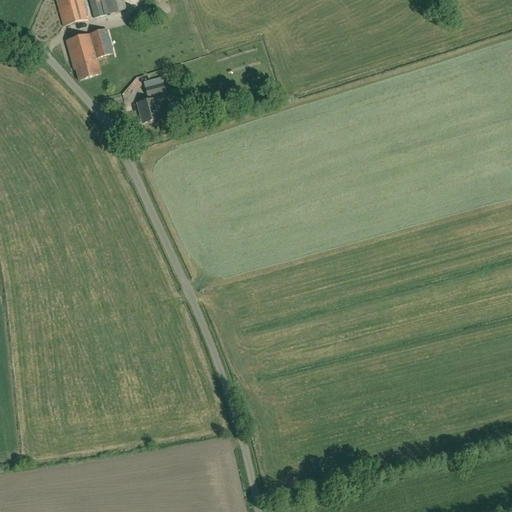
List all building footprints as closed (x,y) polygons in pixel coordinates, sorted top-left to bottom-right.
[(81,0),(62,0),(56,2),(63,28),(87,21),(81,0)] [(100,0),(88,0),(93,19),(105,17),(101,2),(100,0)] [(120,0),(108,0),(101,2),(105,17),(105,19),(124,15),(120,0)] [(84,80),(101,75),(96,59),(113,54),(106,31),(66,42),(74,71),(80,69),(84,80)] [(147,97),(165,93),(162,78),(144,82),(147,97)] [(156,99),(137,104),(142,124),(161,119),(156,99)]
